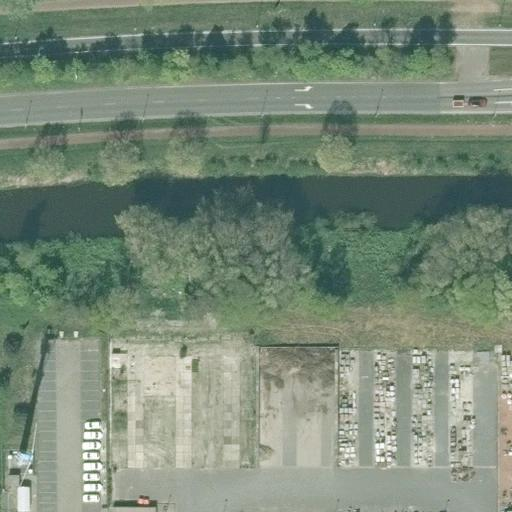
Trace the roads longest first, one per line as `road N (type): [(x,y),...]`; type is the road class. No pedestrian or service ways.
road 1 (secondary): [(511,38),(0,53)]
road 2 (secondary): [(0,113),(484,98)]
